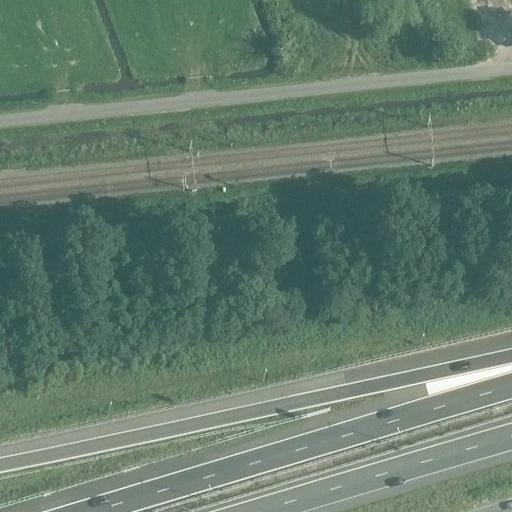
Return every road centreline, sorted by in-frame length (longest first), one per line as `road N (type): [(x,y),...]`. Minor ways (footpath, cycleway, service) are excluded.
road 1 (motorway): [(511,363),(446,370),(0,468)]
road 2 (unclassified): [(0,122),(511,68)]
road 3 (motorway): [(511,387),(91,511)]
road 4 (motorway): [(256,511),(511,437)]
